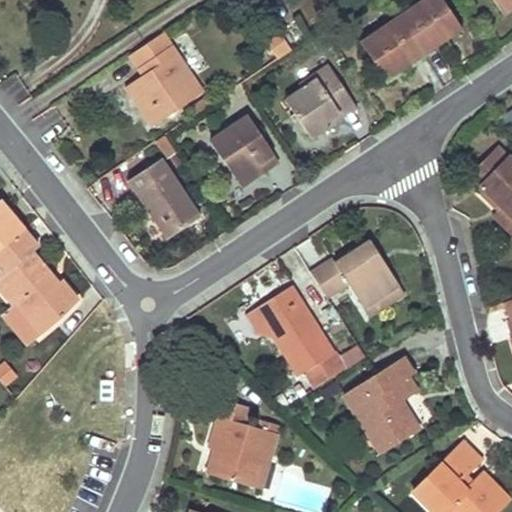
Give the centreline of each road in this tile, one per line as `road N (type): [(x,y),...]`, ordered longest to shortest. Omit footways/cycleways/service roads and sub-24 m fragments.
road 1 (residential): [(396,146),(433,212),(477,383),(492,410),(511,419)]
road 2 (residential): [(147,305),(396,146)]
road 3 (residential): [(147,305),(0,127)]
road 4 (residential): [(122,511),(147,439),(147,305)]
road 5 (residential): [(396,146),(511,69)]
